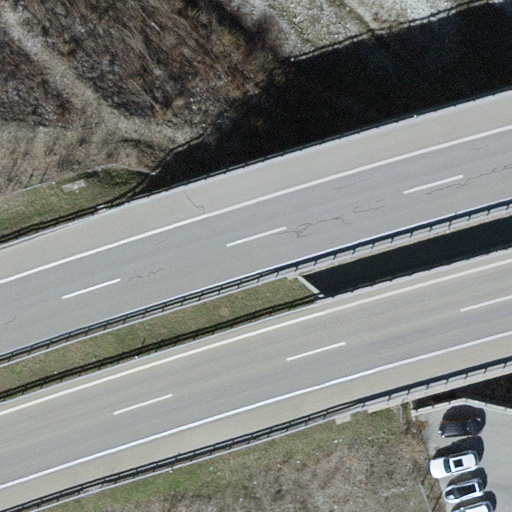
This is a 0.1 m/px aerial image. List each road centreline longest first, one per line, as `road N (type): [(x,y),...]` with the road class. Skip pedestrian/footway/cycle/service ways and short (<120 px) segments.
road 1 (motorway): [(511,161),(0,316)]
road 2 (motorway): [(0,451),(511,297)]
